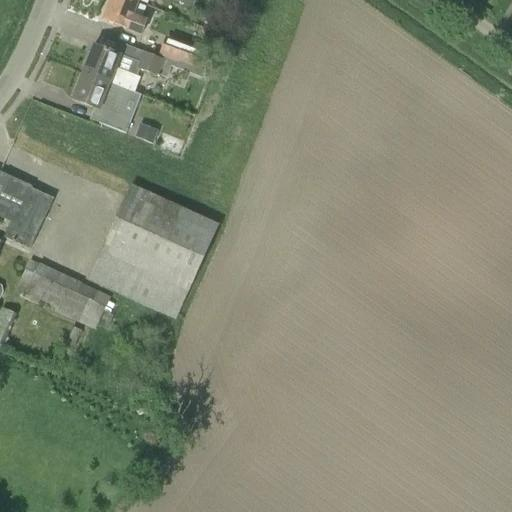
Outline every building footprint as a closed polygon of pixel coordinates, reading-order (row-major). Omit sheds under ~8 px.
[(134,14),(139,2),(133,0),(112,0),(104,21),(143,35),(149,19),(134,14)] [(191,10),(195,0),(169,0),(169,1),(191,10)] [(204,73),(211,53),(165,37),(158,56),(204,73)] [(126,90),(134,93),(139,79),(116,69),(121,55),(94,45),(82,74),(126,90)] [(158,79),(165,61),(143,53),(136,71),(158,79)] [(134,94),(134,93),(126,90),(82,74),(73,100),(104,112),(99,125),(125,134),(140,97),(134,94)] [(135,138),(150,141),(152,130),(137,127),(135,138)] [(53,198),(0,173),(0,218),(10,223),(3,236),(29,248),(53,198)] [(175,321),(218,225),(130,185),(87,282),(175,321)] [(94,331),(110,297),(28,260),(15,290),(21,293),(18,298),(37,306),(39,302),(47,306),(45,310),(94,331)] [(0,344),(2,346),(16,316),(1,309),(0,311),(0,344)] [(68,362),(81,332),(72,328),(58,357),(68,362)]
